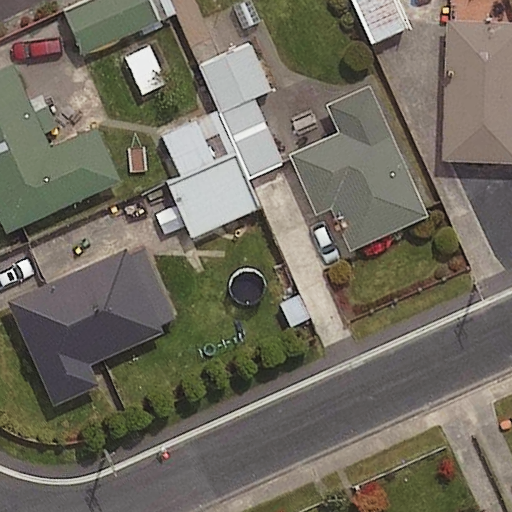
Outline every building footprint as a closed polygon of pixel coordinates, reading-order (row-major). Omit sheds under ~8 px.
[(175,8),(171,0),(77,0),(65,5),(83,48),(175,8)] [(408,20),(398,0),(355,0),(373,37),(408,20)] [(511,160),(511,19),(450,18),(446,158),(511,160)] [(269,84),(248,39),(202,60),(221,103),(162,130),(182,173),(170,178),(194,231),(259,201),(246,172),(282,156),(253,92),(269,84)] [(166,78),(150,42),(126,52),(142,89),(166,78)] [(124,180),(99,124),(54,144),(16,60),(0,67),(0,211),(9,231),(124,180)] [(432,213),(373,82),(329,102),(341,129),(293,151),(320,212),(335,205),(354,248),(432,213)] [(152,301),(128,247),(10,299),(57,404),(104,383),(95,362),(137,343),(124,313),(152,301)]
